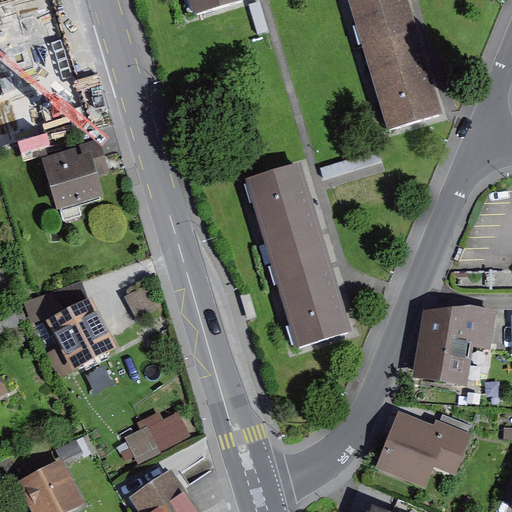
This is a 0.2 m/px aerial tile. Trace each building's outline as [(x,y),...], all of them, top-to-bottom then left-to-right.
[(241,0),(191,0),(196,15),(242,1),(241,0)] [(350,0),(365,47),(413,33),(403,0),(350,0)] [(365,47),(390,130),(438,116),(413,33),(365,47)] [(72,157),(46,164),(61,212),(100,200),(93,177),(106,173),(97,143),(70,151),(72,157)] [(321,177),(379,159),(376,150),(318,168),(321,177)] [(280,263),(322,250),(318,236),(315,237),(299,183),(302,183),(297,167),(255,180),(255,182),(262,203),(256,205),(268,243),(273,241),(280,263)] [(327,265),(322,250),(280,263),(280,264),(286,285),(281,287),(293,325),(298,324),(304,345),(305,346),(347,333),(343,318),(340,319),(324,265),(327,265)] [(84,298),(79,284),(55,292),(60,307),(84,298)] [(111,349),(89,306),(52,325),(75,367),(111,349)] [(457,382),(465,338),(488,342),(493,314),(470,310),(434,314),(423,376),(457,382)] [(139,321),(134,311),(123,317),(128,327),(139,321)] [(0,407),(11,402),(0,381),(0,407)] [(162,414),(123,435),(140,464),(193,435),(181,412),(165,420),(162,414)] [(444,417),(439,430),(464,441),(470,427),(444,417)] [(452,471),(464,441),(439,430),(436,436),(403,423),(385,466),(403,473),(404,470),(422,477),(428,461),(452,471)] [(64,461),(87,449),(82,439),(59,452),(64,461)] [(23,494),(29,504),(34,502),(39,511),(57,511),(75,503),(58,468),(25,485),(28,491),(23,494)] [(169,478),(136,500),(143,511),(194,511),(192,511),(179,493),(190,486),(181,473),(171,480),(169,478)]
